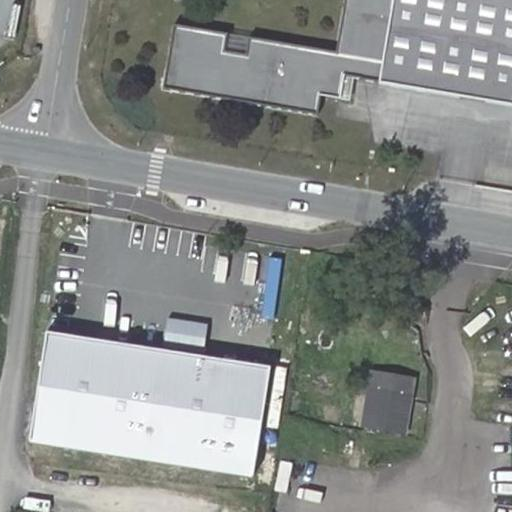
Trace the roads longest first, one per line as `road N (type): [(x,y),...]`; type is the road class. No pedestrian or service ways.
road 1 (residential): [(44,153),(511,233)]
road 2 (residential): [(44,153),(71,0)]
